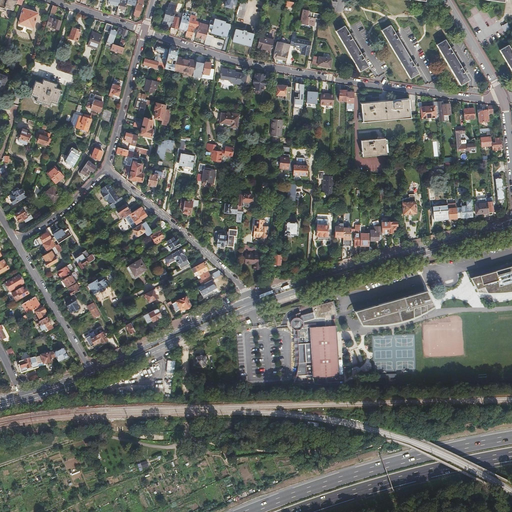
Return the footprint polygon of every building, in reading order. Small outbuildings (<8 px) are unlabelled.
[(0,0),(0,6),(11,10),(14,0),(0,0)] [(116,9),(116,10),(124,12),(126,3),(119,0),(117,6),(116,9)] [(136,0),(133,15),(138,17),(139,13),(142,0),(136,0)] [(236,0),(227,0),(227,2),(225,1),(224,7),(226,8),(232,9),(233,5),(235,5),(236,0)] [(241,0),(236,18),(244,20),(248,2),(241,0)] [(176,5),(168,2),(163,21),(166,22),(165,25),(170,26),(176,5)] [(56,7),(52,5),(50,12),(46,25),(52,27),(58,29),(61,21),(60,21),(61,16),(54,14),(56,7)] [(170,26),(169,27),(177,29),(181,17),(183,7),(176,5),(170,26)] [(22,8),(17,23),(32,28),(37,13),(22,8)] [(321,15),(314,14),(313,16),(308,15),(309,11),(303,10),(300,24),(313,27),(314,22),(316,23),(319,23),(321,15)] [(181,17),(177,29),(182,31),(185,32),(188,19),(181,17)] [(197,21),(188,19),(185,32),(184,34),(184,36),(190,38),(193,28),(195,29),(197,21)] [(222,35),(227,37),(230,25),(215,21),(211,34),(221,37),(222,35)] [(197,29),(194,37),(205,40),(209,24),(199,22),(197,29)] [(106,23),(105,23),(103,30),(109,32),(110,28),(112,25),(106,23)] [(390,26),(382,30),(409,78),(418,73),(413,64),(415,62),(413,59),(411,61),(397,37),(400,36),(398,33),(395,34),(390,26)] [(66,34),(65,37),(76,41),(80,29),(75,27),(75,29),(71,28),(68,34),(66,34)] [(352,34),(349,36),(344,27),(336,32),(358,70),(366,65),(361,56),(363,55),(362,52),(359,53),(351,39),(353,37),(352,34)] [(110,28),(109,32),(107,39),(113,41),(115,34),(116,30),(110,28)] [(236,31),(233,42),(250,47),(253,36),(247,34),(247,33),(244,32),(244,33),(236,31)] [(86,45),(97,49),(101,35),(91,32),(86,45)] [(293,33),(290,46),(303,49),(301,55),(309,56),(311,42),(304,41),(306,35),(293,33)] [(259,37),(256,51),(269,54),(273,40),(259,37)] [(464,71),(466,69),(465,66),(462,68),(452,51),(455,50),(453,47),(451,48),(446,40),(437,44),(461,85),(469,80),(464,71)] [(110,50),(121,54),(123,47),(117,45),(112,43),(110,50)] [(276,43),(273,58),(286,62),(290,46),(276,43)] [(511,50),(509,45),(500,50),(511,69),(511,50)] [(158,57),(157,61),(165,63),(168,50),(155,46),(154,51),(157,52),(157,54),(161,55),(160,58),(158,57)] [(163,69),(173,71),(173,70),(175,62),(171,61),(173,56),(177,57),(178,51),(168,49),(168,50),(165,63),(163,69)] [(175,62),(173,70),(192,75),(194,63),(195,62),(176,57),(175,62)] [(319,58),(318,66),(330,69),(331,61),(319,58)] [(155,68),(157,63),(143,59),(142,64),(155,68)] [(155,68),(163,70),(163,69),(165,63),(157,61),(157,63),(155,68)] [(55,69),(73,75),(75,69),(57,63),(55,69)] [(192,75),(197,76),(198,72),(202,73),(203,64),(194,63),(192,75)] [(203,64),(202,73),(201,78),(212,80),(213,70),(210,69),(211,65),(204,63),(203,64)] [(245,85),(248,85),(249,74),(247,73),(246,74),(233,72),(233,71),(221,69),(218,80),(229,82),(228,84),(245,87),(245,85)] [(252,75),(251,89),(260,90),(261,76),(252,75)] [(35,81),(30,96),(36,98),(35,101),(48,106),(50,102),(56,104),(61,89),(55,87),(56,84),(42,79),(41,83),(35,81)] [(145,79),(142,90),(152,93),(153,89),(154,90),(157,82),(145,79)] [(114,85),(111,84),(107,96),(111,97),(111,95),(116,96),(120,83),(115,82),(114,85)] [(296,88),(293,88),(292,98),(301,99),(301,84),(296,84),(296,88)] [(275,86),(274,95),(283,96),(284,86),(275,86)] [(22,99),(24,92),(17,90),(16,90),(15,93),(14,96),(19,98),(22,99)] [(306,92),(305,103),(316,103),(316,92),(306,92)] [(99,113),(102,104),(98,102),(99,100),(101,101),(102,98),(94,95),(91,104),(87,102),(85,107),(90,109),(89,109),(99,113)] [(332,95),(318,95),(318,105),(327,106),(332,106),(332,95)] [(145,100),(143,100),(136,98),(133,107),(132,107),(132,109),(133,109),(138,110),(137,113),(142,115),(144,105),(145,100)] [(361,120),(385,118),(410,116),(408,102),(384,104),(360,106),(360,113),(357,113),(357,120),(361,120)] [(164,105),(155,103),(153,111),(155,111),(153,119),(160,120),(163,109),(164,105)] [(442,105),(443,114),(443,115),(450,115),(449,104),(442,105)] [(420,108),(417,109),(417,116),(420,115),(421,122),(428,121),(427,118),(435,118),(433,106),(419,108),(420,108)] [(481,107),(478,108),(479,122),(490,121),(489,114),(488,106),(483,107),(483,110),(481,110),(481,107)] [(464,109),(465,122),(476,121),(474,108),(464,109)] [(163,109),(160,120),(159,124),(164,126),(165,123),(166,123),(169,113),(167,113),(168,110),(163,109)] [(103,110),(99,120),(108,122),(111,112),(103,110)] [(228,126),(228,128),(234,130),(236,116),(222,113),(222,115),(219,115),(218,124),(228,126)] [(86,132),(91,117),(83,114),(78,129),(86,132)] [(140,128),(138,134),(149,137),(151,130),(149,129),(151,120),(143,118),(141,125),(143,125),(142,128),(140,128)] [(270,119),(269,136),(279,136),(280,120),(270,119)] [(462,127),(455,127),(455,129),(457,151),(467,150),(467,139),(461,140),(460,133),(462,133),(462,128),(462,127)] [(22,130),(19,140),(18,144),(26,147),(28,142),(30,135),(27,133),(27,132),(22,130)] [(134,145),(135,143),(136,136),(125,133),(123,139),(125,139),(124,142),(129,144),(128,151),(133,152),(134,145)] [(36,134),(35,138),(37,138),(36,143),(45,145),(48,136),(42,134),(42,136),(36,134)] [(490,137),(481,138),(482,147),(490,146),(490,137)] [(180,138),(179,141),(176,156),(180,157),(179,165),(182,166),(182,168),(191,170),(193,161),(191,161),(192,155),(181,153),(184,139),(180,138)] [(493,143),(494,154),(500,154),(500,147),(501,147),(500,138),(493,139),(493,143)] [(361,152),(360,152),(360,155),(361,155),(385,153),(383,139),(360,141),(361,152)] [(158,144),(155,156),(162,159),(164,146),(171,148),(173,140),(164,140),(158,144)] [(139,147),(134,145),(133,152),(132,156),(131,157),(136,159),(138,152),(146,154),(147,149),(139,147)] [(223,147),(223,151),(222,153),(212,152),(213,150),(213,146),(205,145),(204,153),(209,153),(208,161),(218,163),(219,156),(231,157),(232,149),(223,147)] [(94,147),(90,157),(97,160),(101,152),(97,150),(98,149),(94,147)] [(65,156),(60,154),(57,162),(63,166),(69,168),(76,155),(73,153),(75,150),(69,148),(65,156)] [(128,151),(117,148),(115,154),(124,156),(125,154),(132,156),(133,152),(128,151)] [(287,169),(288,159),(279,159),(278,169),(287,169)] [(298,160),(298,167),(297,176),(306,177),(307,167),(304,167),(304,163),(301,160),(298,160)] [(89,161),(82,169),(79,172),(78,174),(81,177),(82,175),(85,177),(90,171),(92,172),(95,168),(91,164),(91,163),(89,161)] [(128,179),(140,181),(142,173),(138,173),(140,164),(131,162),(130,169),(132,170),(131,172),(129,171),(128,179)] [(53,167),(45,174),(54,184),(62,178),(53,167)] [(153,170),(152,173),(152,175),(150,174),(149,174),(146,185),(154,187),(156,176),(159,176),(160,172),(153,170)] [(202,172),(201,177),(200,183),(213,184),(214,172),(203,170),(202,170),(202,172)] [(317,180),(322,180),(325,182),(325,186),(322,187),(319,187),(319,193),(324,193),(326,196),(328,193),(330,194),(330,187),(332,187),(332,182),(330,182),(331,177),(327,177),(327,175),(323,175),(323,172),(317,172),(317,180)] [(502,180),(496,180),(498,201),(504,200),(503,192),(502,188),(503,188),(502,180)] [(109,205),(112,209),(123,201),(118,193),(115,195),(114,193),(112,191),(113,190),(108,183),(100,189),(102,192),(100,194),(105,201),(105,200),(107,199),(110,204),(109,205)] [(295,185),(291,184),(286,184),(286,195),(289,195),(294,195),(295,185)] [(51,187),(43,194),(52,204),(60,197),(51,187)] [(11,192),(9,193),(10,195),(5,199),(7,202),(8,202),(10,206),(23,198),(19,191),(16,189),(11,192)] [(193,201),(193,196),(188,195),(186,203),(185,203),(183,202),(183,200),(179,199),(177,210),(181,211),(181,213),(193,215),(194,208),(190,208),(191,202),(193,203),(193,201)] [(243,196),(238,195),(236,206),(236,214),(240,215),(241,215),(242,211),(240,210),(240,207),(250,207),(251,195),(243,195),(243,196)] [(478,203),(474,203),(475,215),(489,213),(488,203),(488,202),(487,197),(477,198),(478,203)] [(472,199),(461,200),(462,207),(466,207),(466,205),(470,205),(472,205),(472,199)] [(406,202),(402,202),(403,214),(415,213),(414,201),(410,202),(410,203),(406,203),(406,202)] [(25,206),(13,212),(19,222),(23,220),(25,223),(36,217),(29,203),(25,206)] [(448,209),(449,219),(454,218),(458,218),(456,208),(456,206),(456,203),(447,204),(448,209)] [(124,204),(116,210),(121,218),(129,212),(124,204)] [(236,214),(236,206),(224,205),(223,213),(236,214)] [(471,217),(470,205),(466,205),(466,207),(462,207),(460,207),(461,218),(471,217)] [(140,207),(124,217),(132,229),(137,226),(135,224),(140,220),(140,219),(145,216),(140,207)] [(434,221),(449,220),(449,219),(448,209),(447,207),(433,208),(434,221)] [(149,234),(151,232),(144,221),(132,229),(136,235),(137,235),(138,236),(144,232),(147,235),(149,234)] [(253,221),(252,237),(259,238),(259,240),(265,241),(266,228),(262,228),(262,221),(253,221)] [(327,221),(323,221),(323,225),(321,225),(316,225),(315,236),(326,237),(327,221)] [(285,222),(284,237),(289,237),(289,235),(296,235),(297,223),(285,222)] [(386,223),(387,233),(392,233),(392,229),(395,229),(395,226),(396,226),(396,222),(386,223)] [(338,227),(334,227),(334,237),(342,237),(343,228),(343,224),(338,224),(338,227)] [(374,232),(370,232),(370,242),(377,242),(377,237),(382,237),(381,233),(381,227),(377,227),(374,227),(374,232)] [(51,233),(57,242),(70,234),(66,229),(62,231),(61,229),(58,231),(58,229),(51,233)] [(149,235),(154,244),(161,240),(160,238),(164,236),(160,231),(159,232),(158,230),(149,235)] [(235,232),(226,231),(225,239),(224,248),(232,249),(233,238),(235,238),(235,232)] [(42,243),(50,239),(46,232),(38,236),(42,243)] [(360,245),(360,247),(368,247),(368,233),(360,233),(360,245)] [(222,248),(224,248),(225,239),(222,238),(222,237),(214,236),(212,236),(212,240),(212,242),(214,242),(213,247),(216,247),(222,248)] [(167,249),(168,251),(179,245),(175,239),(173,240),(172,237),(165,241),(162,243),(166,250),(167,249)] [(41,243),(46,251),(54,247),(50,239),(42,243),(41,243)] [(179,248),(171,253),(179,268),(188,264),(179,248)] [(85,251),(84,249),(73,256),(74,258),(85,251)] [(74,258),(77,264),(89,257),(85,251),(74,258)] [(50,252),(42,257),(44,261),(43,262),(46,268),(56,262),(50,252)] [(245,253),(245,254),(245,255),(245,259),(244,259),(244,263),(251,264),(251,263),(253,263),(253,264),(253,269),(260,270),(260,264),(262,265),(262,254),(258,254),(258,252),(254,252),(254,254),(245,253)] [(89,257),(77,264),(81,269),(85,267),(84,266),(88,263),(89,264),(96,260),(93,255),(89,257)] [(281,256),(272,256),(272,265),(280,266),(281,256)] [(140,259),(126,267),(129,272),(131,271),(134,275),(145,269),(140,259)] [(197,281),(208,275),(205,270),(206,270),(202,263),(190,269),(189,270),(192,275),(193,274),(197,281)] [(70,264),(56,272),(59,276),(60,276),(61,277),(68,273),(67,271),(72,268),(72,267),(70,264)] [(511,266),(470,277),(475,288),(483,286),(486,292),(495,291),(511,290),(511,266)] [(163,270),(157,273),(160,278),(166,275),(163,270)] [(197,281),(196,281),(199,286),(212,279),(222,274),(218,270),(208,275),(197,281)] [(61,280),(65,287),(73,282),(70,275),(61,280)] [(10,291),(22,284),(17,276),(5,283),(10,291)] [(97,282),(95,278),(87,283),(93,294),(109,285),(106,280),(105,281),(103,278),(97,282)] [(196,288),(205,303),(211,300),(208,295),(212,293),(210,290),(216,287),(212,279),(199,286),(196,288)] [(70,295),(78,290),(75,284),(67,288),(69,290),(67,291),(70,295)] [(15,291),(13,292),(10,294),(15,302),(19,299),(27,294),(23,287),(15,291)] [(156,298),(153,294),(151,291),(144,295),(148,303),(156,298)] [(429,294),(355,313),(359,326),(432,306),(429,294)] [(21,305),(26,314),(36,308),(40,306),(34,297),(21,305)] [(184,297),(167,306),(171,313),(174,311),(179,309),(180,311),(189,306),(184,297)] [(73,298),(65,303),(70,313),(75,310),(77,309),(78,308),(73,298)] [(335,319),(334,319),(334,314),(335,314),(336,312),(333,301),(328,302),(327,301),(326,302),(325,303),(319,305),(318,304),(317,304),(316,305),(316,306),(311,307),(313,312),(301,315),(299,318),(298,318),(297,318),(297,317),(296,317),(296,318),(295,318),(294,318),(293,318),(293,319),(292,319),(292,320),(291,320),(291,321),(290,321),(290,322),(290,323),(290,324),(290,325),(291,326),(291,327),(291,328),(292,328),(293,329),(294,329),(294,330),(295,330),(296,330),(297,330),(298,358),(298,366),(296,375),(312,374),(313,377),(339,375),(335,319)] [(86,306),(87,307),(89,311),(95,307),(93,303),(93,302),(90,304),(86,306)] [(44,312),(40,306),(36,308),(37,311),(34,313),(38,320),(44,316),(42,314),(44,312)] [(89,311),(90,312),(93,318),(100,314),(95,307),(89,311)] [(156,309),(144,315),(147,322),(151,320),(152,322),(161,317),(156,309)] [(46,318),(37,322),(39,325),(38,326),(41,331),(44,329),(45,332),(52,328),(46,318)] [(134,332),(129,323),(124,326),(129,334),(134,332)] [(90,339),(93,345),(95,344),(99,342),(100,344),(106,340),(100,331),(98,332),(99,334),(90,339)] [(89,348),(93,345),(90,339),(88,337),(84,339),(89,348)] [(12,348),(6,351),(10,358),(15,355),(12,348)] [(63,348),(52,353),(57,363),(68,358),(63,348)] [(39,358),(36,359),(38,365),(45,363),(45,364),(51,362),(48,353),(39,355),(39,358)] [(206,355),(196,355),(196,365),(206,365),(206,355)] [(37,368),(33,357),(18,362),(19,365),(17,365),(20,374),(37,368)] [(148,370),(139,372),(140,379),(148,378),(148,370)]
